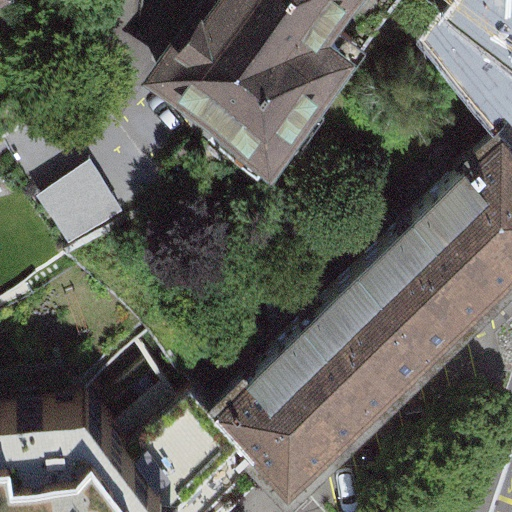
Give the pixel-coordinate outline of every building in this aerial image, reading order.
[(174,0),(125,72),(251,159),(336,36),(312,20),(325,0),(174,0)] [(511,0),(432,0),(415,25),(511,125),(511,0)] [(511,242),(511,130),(487,105),(192,388),(259,457),(273,472),(511,242)] [(92,159),(35,193),(66,245),(122,211),(92,159)] [(199,511),(259,457),(192,388),(181,378),(120,430),(84,389),(0,401),(0,511),(199,511)]
